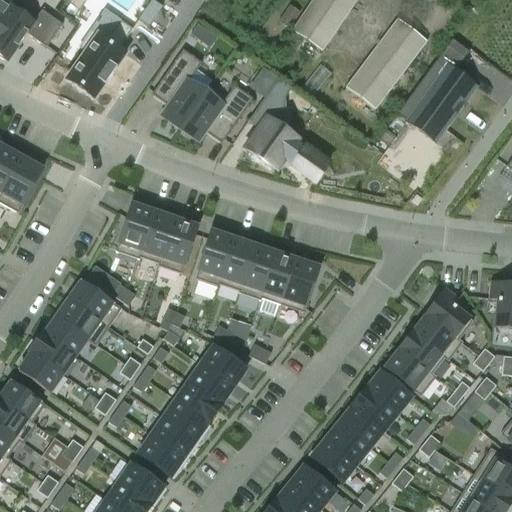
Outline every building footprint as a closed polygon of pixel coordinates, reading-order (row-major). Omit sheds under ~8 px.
[(0,0),(0,28),(18,4),(12,0),(0,0)] [(312,0),(290,32),(322,54),(358,0),(312,0)] [(18,4),(0,28),(0,59),(3,62),(4,61),(7,63),(26,36),(46,49),(62,26),(41,12),(37,17),(18,4)] [(376,109),(428,41),(398,18),(346,87),(376,109)] [(86,52),(65,82),(93,101),(125,55),(118,50),(132,31),(120,23),(106,42),(91,31),(79,48),(86,52)] [(453,74),(469,54),(450,40),(433,64),(443,72),(414,111),(445,134),(476,91),(453,74)] [(179,131),(207,91),(206,90),(203,94),(188,83),(201,65),(182,52),(151,96),(168,108),(161,118),(179,131)] [(331,174),(327,168),(327,167),(318,159),(295,143),(296,141),(279,129),(284,119),(286,108),(284,97),(290,89),(278,80),(247,124),(259,132),(245,152),(275,172),(282,162),(315,185),(315,184),(321,188),(334,190),(334,182),(331,174)] [(223,102),(207,91),(179,131),(197,143),(204,134),(221,145),(252,101),(234,88),(223,102)] [(395,139),(386,132),(379,141),(388,149),(395,139)] [(1,149),(0,151),(0,194),(0,195),(0,198),(21,160),(1,149)] [(42,172),(21,160),(0,198),(0,205),(18,215),(42,172)] [(115,254),(137,262),(153,214),(131,206),(115,254)] [(153,214),(137,262),(138,262),(139,259),(158,265),(157,268),(158,268),(174,221),(153,214)] [(174,221),(158,268),(180,276),(197,229),(174,221)] [(217,288),(233,242),(211,234),(194,281),(217,288)] [(239,296),(255,249),(233,242),(217,288),(218,289),(219,287),(238,293),(238,295),(239,296)] [(259,303),(275,256),(255,249),(239,296),(259,303)] [(261,301),(280,307),(296,263),(275,256),(259,303),(260,303),(261,301)] [(318,270),(296,263),(280,307),(303,315),(318,270)] [(81,283),(68,302),(108,330),(121,311),(81,283)] [(494,328),(511,330),(511,287),(492,285),(490,301),(497,302),(494,328)] [(120,303),(127,292),(119,287),(112,297),(120,303)] [(127,292),(120,303),(127,308),(135,298),(127,292)] [(425,317),(454,340),(468,321),(453,308),(457,303),(444,293),(425,317)] [(68,302),(56,320),(88,342),(88,341),(96,347),(108,330),(68,302)] [(162,323),(170,327),(176,315),(167,311),(162,323)] [(184,319),(176,315),(170,327),(179,331),(184,319)] [(412,334),(440,357),(454,340),(425,317),(412,334)] [(42,335),(42,336),(75,360),(88,342),(56,320),(44,336),(42,335)] [(226,333),(226,332),(218,328),(212,340),(220,344),(226,333)] [(226,333),(220,344),(229,348),(235,337),(226,332),(226,333)] [(173,348),(179,341),(168,333),(162,341),(173,348)] [(399,351),(427,374),(440,357),(412,334),(399,351)] [(63,378),(75,360),(42,336),(29,354),(63,378)] [(147,357),(153,349),(142,342),(136,349),(147,357)] [(248,358),(256,362),(262,351),(254,347),(248,358)] [(213,349),(200,368),(232,390),(245,371),(213,349)] [(160,350),(152,361),(160,366),(168,356),(160,350)] [(262,351),(256,362),(265,367),(271,355),(262,351)] [(427,374),(399,351),(384,370),(412,392),(427,374)] [(484,351),(478,358),(488,366),(494,359),(484,351)] [(51,396),(63,378),(29,354),(29,355),(30,356),(18,374),(51,396)] [(488,366),(478,358),(472,366),(482,374),(488,366)] [(511,369),(511,359),(503,359),(502,368),(511,369)] [(124,367),(135,375),(140,367),(130,360),(124,367)] [(129,382),(135,375),(124,367),(119,375),(129,382)] [(147,368),(140,378),(148,384),(155,373),(147,368)] [(188,386),(220,408),(221,407),(220,406),(232,390),(200,368),(188,386)] [(511,369),(502,368),(501,377),(511,378),(511,369)] [(365,392),(396,417),(410,399),(380,375),(367,391),(366,391),(365,392)] [(148,384),(140,378),(132,389),(141,395),(148,384)] [(479,387),(489,395),(495,388),(485,380),(479,387)] [(11,383),(0,398),(0,402),(32,424),(44,407),(11,383)] [(453,394),(461,400),(469,390),(461,384),(453,394)] [(188,386),(175,403),(208,426),(220,408),(188,386)] [(489,395),(479,387),(473,394),(483,402),(489,395)] [(396,417),(365,392),(351,408),(382,433),(396,417)] [(461,400),(453,394),(445,404),(453,410),(461,400)] [(105,395),(99,403),(110,410),(115,402),(105,395)] [(0,429),(20,444),(23,446),(36,427),(32,424),(0,402),(0,429)] [(105,418),(110,410),(99,403),(94,410),(105,418)] [(122,403),(115,414),(123,419),(131,409),(122,403)] [(208,426),(175,403),(163,421),(194,443),(206,426),(207,427),(208,426)] [(382,433),(351,408),(351,409),(352,410),(339,426),(368,450),(382,433)] [(116,430),(123,419),(115,414),(108,424),(116,430)] [(163,421),(151,438),(182,460),(194,443),(163,421)] [(422,421),(414,431),(421,437),(430,427),(422,421)] [(355,467),(368,450),(339,426),(325,443),(355,467)] [(0,429),(0,454),(3,457),(8,461),(20,444),(0,429)] [(421,437),(414,431),(405,441),(413,447),(421,437)] [(430,437),(424,444),(434,452),(440,445),(430,437)] [(169,479),(182,460),(151,438),(138,457),(169,479)] [(72,442),(67,450),(77,457),(83,450),(72,442)] [(355,467),(325,443),(311,460),(341,484),(355,467)] [(434,452),(424,444),(418,452),(428,460),(434,452)] [(72,465),(77,457),(67,450),(61,457),(72,465)] [(90,450),(83,461),(91,466),(98,456),(90,450)] [(0,454),(0,478),(11,463),(8,461),(3,457),(0,454)] [(386,465),(394,471),(402,461),(395,455),(386,465)] [(83,477),(91,466),(83,461),(75,471),(83,477)] [(481,482),(511,502),(511,501),(511,473),(494,462),(481,482)] [(394,471),(386,465),(378,475),(386,481),(394,471)] [(118,485),(150,508),(151,507),(150,506),(162,489),(131,467),(118,485)] [(289,487),(319,511),(333,494),(303,469),(289,487)] [(402,470),(396,478),(406,486),(412,479),(402,470)] [(47,478),(42,485),(52,493),(57,485),(47,478)] [(401,493),(406,486),(396,478),(390,485),(401,493)] [(481,482),(470,501),(487,511),(505,511),(511,502),(511,501),(511,502),(481,482)] [(47,500),(52,493),(42,485),(36,493),(47,500)] [(147,511),(150,508),(118,485),(105,503),(118,511),(147,511)] [(58,496),(66,502),(73,491),(65,486),(58,496)] [(275,502),(275,503),(285,511),(318,511),(319,511),(289,487),(276,503),(275,502)] [(365,491),(357,501),(365,507),(373,497),(365,491)] [(58,511),(66,502),(58,496),(50,507),(57,511),(58,511)] [(487,511),(470,501),(462,511),(487,511)] [(118,511),(105,503),(99,511),(118,511)] [(285,511),(275,503),(267,511),(285,511)]
